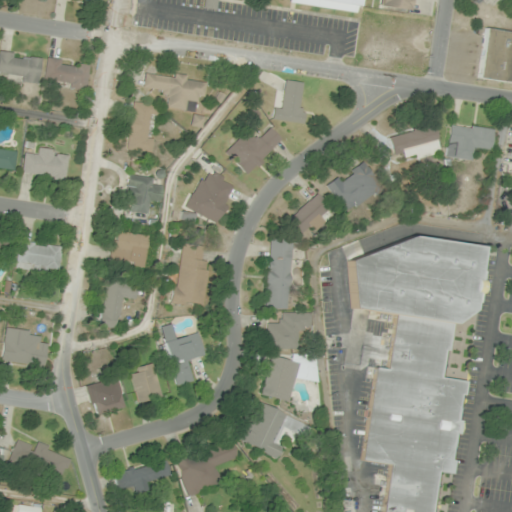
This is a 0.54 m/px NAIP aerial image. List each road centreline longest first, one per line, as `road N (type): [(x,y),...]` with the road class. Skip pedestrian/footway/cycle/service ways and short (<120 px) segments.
road 1 (residential): [(82,449),(206,414),(225,395),(239,350),(239,246),(258,209),(305,158),(372,110),(391,80)]
road 2 (residential): [(98,511),(63,379),(118,0)]
road 3 (residential): [(511,101),(0,19)]
